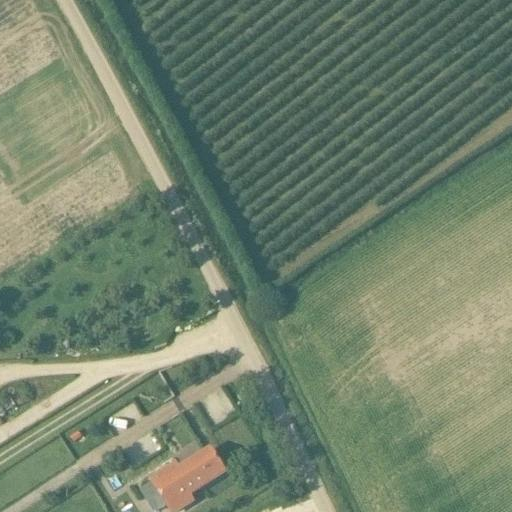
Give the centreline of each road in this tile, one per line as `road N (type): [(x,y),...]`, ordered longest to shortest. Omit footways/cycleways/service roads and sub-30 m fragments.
road 1 (unclassified): [(326,511),(235,317),(65,0)]
road 2 (unknown): [(235,317),(127,360),(0,433)]
